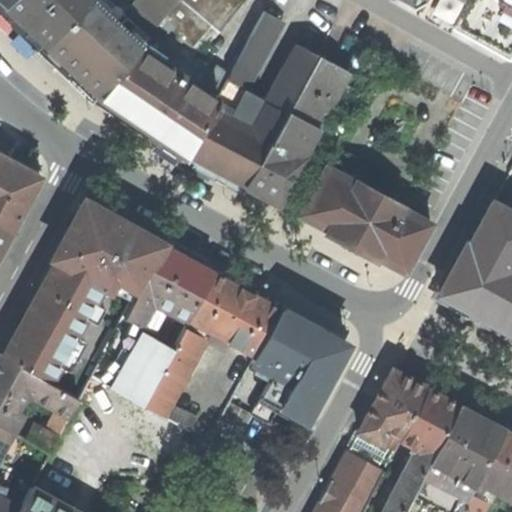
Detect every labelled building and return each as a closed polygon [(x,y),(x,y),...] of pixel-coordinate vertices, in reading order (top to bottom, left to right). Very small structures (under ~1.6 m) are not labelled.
[(7,0),(2,5),(44,44),(87,0),(7,0)] [(106,0),(87,0),(44,44),(99,96),(138,47),(120,30),(124,25),(119,21),(124,16),(123,15),(106,0)] [(135,0),(123,15),(124,16),(119,21),(124,25),(120,30),(138,47),(152,30),(176,0),(135,0)] [(176,0),(152,30),(185,53),(209,24),(218,31),(244,0),(176,0)] [(407,0),(424,9),(428,0),(463,0),(467,2),(467,0),(407,0)] [(502,0),(467,0),(467,2),(453,26),(480,41),(481,38),(502,0)] [(511,0),(502,0),(481,38),(511,55),(511,54),(511,0)] [(228,73),(216,96),(228,103),(238,84),(246,89),(274,34),(281,20),(263,10),(228,73)] [(152,30),(138,47),(214,99),(216,96),(228,73),(216,65),(212,71),(185,53),(152,30)] [(268,140),(314,55),(295,45),(263,105),(271,109),(256,134),(268,140)] [(138,47),(99,96),(185,155),(210,108),(214,99),(138,47)] [(268,140),(244,185),(276,203),(298,164),(304,167),(309,164),(318,148),(317,142),(311,139),(348,71),(316,54),(314,55),(268,140)] [(244,185),(268,140),(256,134),(210,108),(185,155),(244,185)] [(0,154),(0,248),(39,177),(19,165),(0,154)] [(324,165),(296,215),(326,231),(325,232),(372,258),(373,256),(404,273),(431,224),(401,207),(402,206),(353,179),(353,181),(324,165)] [(162,244),(89,203),(57,259),(102,284),(131,300),(135,291),(162,244)] [(511,333),(511,213),(492,203),(469,246),(465,244),(439,293),(511,333)] [(157,303),(186,319),(213,271),(162,244),(135,291),(157,303)] [(102,284),(57,259),(1,356),(48,381),(102,284)] [(280,307),(213,271),(186,319),(203,329),(207,331),(255,356),(280,307)] [(157,303),(135,291),(131,300),(121,317),(129,321),(142,329),(157,303)] [(320,330),(280,307),(255,356),(249,367),(271,378),(256,403),(274,413),(277,406),(320,330)] [(203,329),(186,319),(172,345),(140,402),(162,415),(203,338),(199,336),(203,329)] [(95,383),(138,406),(140,402),(172,345),(142,329),(129,321),(95,383)] [(345,343),(320,330),(277,406),(304,420),(345,343)] [(48,381),(1,356),(0,358),(0,424),(13,432),(23,413),(16,409),(23,397),(32,396),(51,406),(61,388),(48,381)] [(345,452),(312,511),(361,511),(383,471),(376,467),(388,446),(394,449),(399,438),(425,386),(393,368),(357,432),(358,432),(347,452),(345,452)] [(88,379),(78,397),(75,404),(124,431),(138,406),(95,383),(88,379)] [(425,386),(399,438),(417,447),(381,511),(403,511),(459,404),(425,386)] [(61,388),(51,406),(68,416),(75,404),(78,397),(61,388)] [(162,415),(140,402),(138,406),(124,431),(174,458),(189,430),(162,415)] [(459,404),(403,511),(460,511),(462,508),(469,494),(473,487),(503,427),(459,404)] [(0,454),(13,432),(0,424),(0,454)] [(31,424),(23,438),(48,452),(56,438),(31,424)] [(511,432),(503,427),(473,487),(478,490),(481,484),(511,500),(511,432)] [(0,511),(14,511),(25,494),(0,480),(0,511)] [(65,506),(29,486),(25,494),(14,511),(62,511),(65,506)] [(481,511),(486,502),(469,494),(462,508),(469,511),(481,511)]
